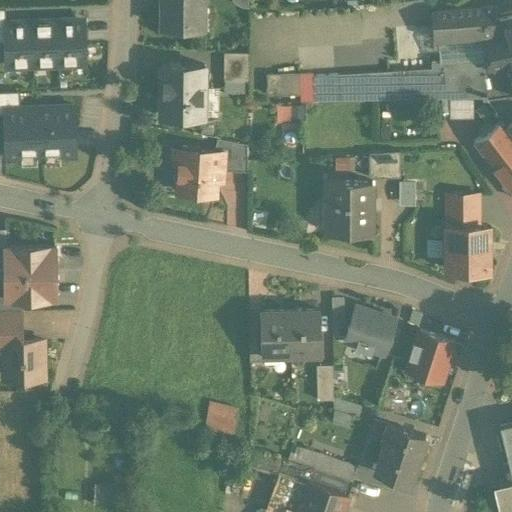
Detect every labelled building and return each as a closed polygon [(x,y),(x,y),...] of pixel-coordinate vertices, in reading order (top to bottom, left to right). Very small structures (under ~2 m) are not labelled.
[(161,0),(161,24),(185,24),(185,19),(202,19),(201,0),(161,0)] [(494,5),(435,9),(437,38),(481,34),(478,20),(496,15),(494,5)] [(511,11),(496,15),(478,20),(481,34),(487,57),(475,60),(476,66),(488,62),(489,63),(507,59),(511,83),(511,11)] [(56,18),(58,64),(84,63),(83,16),(56,18)] [(56,18),(30,19),(32,65),(58,64),(56,18)] [(5,41),(6,66),(32,65),(30,19),(5,20),(4,20),(5,41)] [(247,50),(223,50),(223,78),(247,78),(247,50)] [(474,56),(430,58),(431,66),(311,73),(313,99),(485,96),(511,92),(511,83),(507,59),(489,63),(488,62),(476,66),(475,60),(474,56)] [(203,63),(160,62),(159,113),(202,114),(203,63)] [(3,106),(19,106),(18,90),(0,90),(0,113),(4,113),(3,106)] [(511,92),(485,96),(494,108),(493,109),(501,119),(504,122),(511,116),(511,92)] [(19,106),(3,106),(4,113),(5,158),(74,155),(72,103),(19,106)] [(304,103),(278,103),(278,118),(304,119),(304,103)] [(511,132),(508,128),(504,122),(501,119),(473,141),(511,190),(511,132)] [(246,142),(216,136),(213,149),(216,149),(215,168),(246,170),(246,142)] [(199,145),(180,144),(178,177),(188,177),(187,193),(203,194),(203,191),(214,192),(215,168),(216,149),(213,149),(199,148),(199,145)] [(399,149),(367,151),(367,175),(399,175),(399,149)] [(371,179),(326,178),(326,200),(325,201),(330,201),(330,229),(330,230),(370,230),(371,179)] [(413,182),(399,182),(399,202),(413,203),(413,182)] [(476,193),(447,193),(447,224),(476,224),(476,193)] [(325,200),(322,203),(321,226),(325,229),(330,229),(330,201),(325,201),(326,200),(325,200)] [(447,224),(446,224),(446,237),(441,237),(441,254),(447,254),(447,267),(486,267),(486,224),(476,224),(447,224)] [(54,243),(4,244),(4,270),(54,269),(54,243)] [(54,269),(4,270),(4,294),(5,296),(19,296),(54,295),(54,269)] [(344,321),(344,293),(333,293),(333,321),(344,321)] [(0,310),(20,310),(19,296),(5,296),(4,294),(0,294),(0,310)] [(395,317),(355,304),(343,339),(383,352),(395,317)] [(318,306),(290,307),(290,351),(320,350),(318,306)] [(290,307),(260,308),(260,326),(261,352),(263,352),(263,347),(278,346),(278,352),(290,351),(290,307)] [(20,310),(0,310),(0,326),(20,326),(20,310)] [(41,337),(20,338),(20,326),(0,326),(0,341),(2,342),(3,367),(13,367),(14,376),(42,376),(41,337)] [(260,326),(247,326),(248,359),(263,358),(263,352),(261,352),(260,326)] [(453,340),(421,329),(408,369),(440,380),(453,340)] [(332,396),(331,362),(315,362),(316,397),(332,396)] [(333,418),(354,420),(356,399),(335,397),(333,418)] [(237,407),(209,401),(205,425),(233,432),(237,407)] [(511,418),(498,422),(511,478),(511,418)] [(424,432),(385,419),(380,436),(385,438),(375,469),(409,480),(424,432)] [(295,511),(312,466),(243,447),(242,462),(277,474),(263,511),(295,511)] [(357,462),(318,450),(312,466),(351,478),(357,462)] [(339,511),(351,478),(312,466),(295,511),(263,511),(262,511),(339,511)] [(511,511),(511,478),(495,482),(497,492),(494,493),(497,505),(492,507),(492,511),(511,511)] [(95,501),(118,502),(118,482),(95,481),(95,501)]
